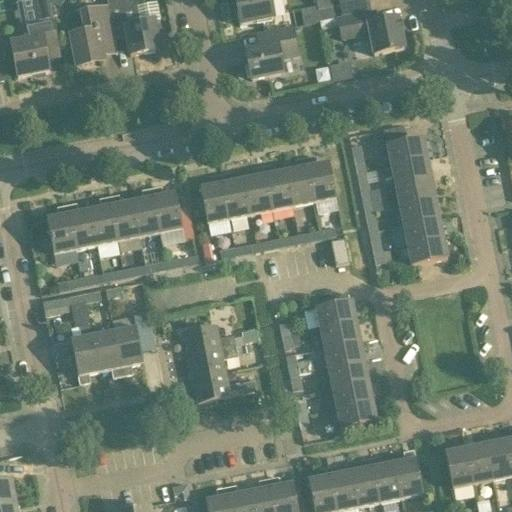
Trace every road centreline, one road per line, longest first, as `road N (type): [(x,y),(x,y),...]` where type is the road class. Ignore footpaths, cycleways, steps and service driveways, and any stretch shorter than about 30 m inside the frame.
road 1 (unclassified): [(511,412),(415,432),(406,426),(386,296)]
road 2 (residential): [(217,128),(450,83)]
road 3 (residential): [(45,429),(0,196)]
road 4 (residential): [(0,172),(217,128)]
road 5 (unclassified): [(450,83),(485,277)]
road 6 (residential): [(217,128),(191,0)]
